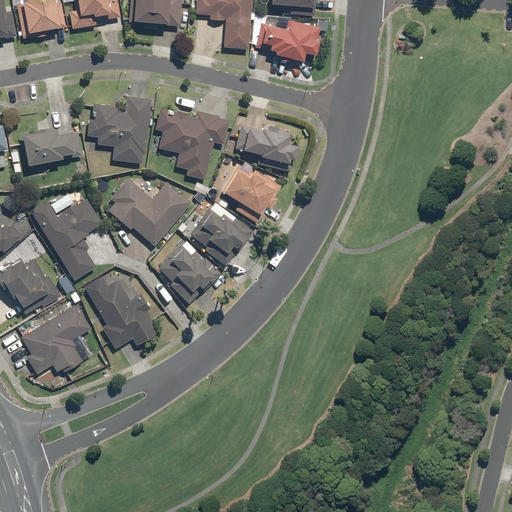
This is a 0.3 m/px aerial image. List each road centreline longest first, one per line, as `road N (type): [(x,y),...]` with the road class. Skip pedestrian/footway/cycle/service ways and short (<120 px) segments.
road 1 (residential): [(349,113),(126,59),(0,78)]
road 2 (residential): [(349,113),(335,172),(300,244),(220,342),(169,381)]
road 3 (residential): [(169,381),(147,403),(11,461)]
road 4 (residential): [(0,426),(169,381)]
